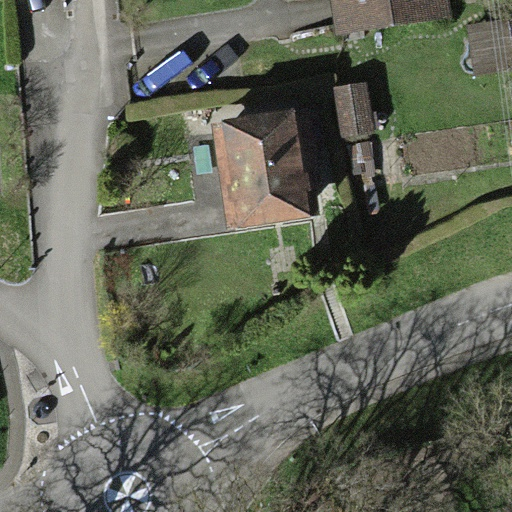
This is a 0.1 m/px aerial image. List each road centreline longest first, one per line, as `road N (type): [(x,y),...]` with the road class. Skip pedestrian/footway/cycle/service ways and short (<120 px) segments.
road 1 (tertiary): [(119,489),(199,458),(311,393),(511,315)]
road 2 (residential): [(77,0),(79,104),(64,193),(65,348)]
road 3 (residential): [(65,348),(119,489)]
